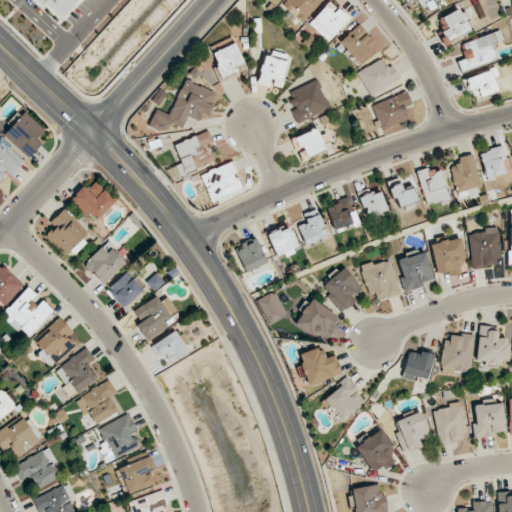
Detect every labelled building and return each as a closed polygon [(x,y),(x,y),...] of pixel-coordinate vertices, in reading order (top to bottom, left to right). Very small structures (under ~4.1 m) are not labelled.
[(79,0),(40,0),(63,19),(79,0)] [(302,21),(319,0),(285,0),(282,5),(302,21)] [(309,23),(328,41),(349,18),(329,1),(309,23)] [(470,31),(458,8),(441,17),(447,29),(442,31),(448,42),(470,31)] [(360,64),(372,53),(370,51),(377,44),(358,24),(339,41),(360,64)] [(461,44),(466,58),(457,61),(461,72),(496,60),(491,44),(503,40),(500,31),(461,44)] [(212,52),(222,78),(245,68),(236,43),(212,52)] [(271,85),(281,87),(287,60),(263,56),(258,80),(271,82),(271,85)] [(370,96),(398,81),(385,57),(357,72),(370,96)] [(465,76),(468,89),(477,87),(479,96),(497,92),(493,77),(498,76),(496,69),(465,76)] [(148,126),(166,133),(170,123),(182,128),(187,116),(199,121),(203,113),(208,116),(213,105),(210,104),(216,92),(184,79),(169,114),(156,108),(148,126)] [(298,122),(330,108),(316,79),(285,93),(298,122)] [(372,106),(383,130),(408,118),(403,106),(411,103),(405,90),(372,106)] [(44,130),(25,111),(3,135),(28,158),(41,144),(36,139),(44,130)] [(326,133),(320,136),(316,128),(294,138),(298,147),(302,145),(307,157),(332,146),(326,133)] [(181,163),(176,165),(180,175),(218,161),(207,132),(173,144),(181,163)] [(11,176),(25,162),(0,139),(0,181),(8,173),(11,176)] [(501,160),(505,159),(503,147),(480,151),(485,179),(504,176),(501,160)] [(457,193),(481,186),(471,154),(459,157),(460,163),(449,167),(457,193)] [(241,191),(233,163),(201,172),(209,200),(241,191)] [(416,171),(426,204),(449,197),(440,170),(431,173),(429,167),(416,171)] [(398,206),(417,201),(412,185),(402,188),(399,179),(386,182),(391,197),(395,196),(398,206)] [(83,186),(70,198),(93,222),(116,201),(96,181),(86,190),(83,186)] [(357,193),(361,207),(366,206),(368,216),(386,211),(379,187),(357,193)] [(360,225),(350,198),(327,206),(337,233),(360,225)] [(87,233),(64,208),(50,221),(55,226),(46,235),(69,260),(87,243),(82,238),(87,233)] [(298,249),(288,225),(266,234),(276,256),(283,252),(284,254),(298,249)] [(472,268),(500,265),(496,227),(485,228),(485,232),(469,233),(472,268)] [(450,276),(467,272),(461,237),(431,243),(436,274),(449,271),(450,276)] [(267,265),(257,239),(234,248),(245,274),(267,265)] [(107,253),(100,247),(83,265),(104,284),(125,262),(111,249),(107,253)] [(398,259),(403,291),(424,287),(423,281),(432,280),(427,252),(417,254),(417,251),(405,252),(406,258),(398,259)] [(400,292),(389,260),(373,265),(372,261),(359,265),(371,301),(400,292)] [(0,301),(5,306),(23,285),(0,263),(0,301)] [(352,296),(361,288),(344,267),(323,285),(330,293),(327,296),(341,313),(355,301),(352,296)] [(143,288),(126,271),(107,291),(125,307),(143,288)] [(53,310),(42,300),(37,306),(31,301),(36,295),(28,286),(2,314),(27,338),(53,310)] [(256,301),(268,324),(287,313),(274,291),(256,301)] [(133,311),(140,322),(136,325),(147,341),(174,322),(168,313),(175,308),(167,297),(160,302),(156,295),(133,311)] [(328,325),(336,316),(313,298),(294,322),(322,344),(334,329),(328,325)] [(75,346),(67,336),(72,332),(60,317),(32,341),(52,365),(75,346)] [(476,361),(507,362),(508,338),(498,338),(498,326),(478,326),(476,361)] [(169,362),(188,353),(177,331),(151,343),(158,357),(165,354),(169,362)] [(473,335),(444,334),(443,368),(471,370),(473,335)] [(99,377),(89,363),(95,359),(86,347),(56,368),(74,394),(99,377)] [(297,355),(308,385),(342,373),(335,354),(325,358),(321,347),(297,355)] [(409,351),(402,372),(426,380),(434,355),(420,350),(419,354),(409,351)] [(365,398),(346,378),(320,402),(339,423),(365,398)] [(92,425),(117,412),(108,396),(115,392),(109,380),(77,397),(92,425)] [(438,442),(467,438),(462,401),(448,403),(448,408),(433,410),(438,442)] [(493,437),(493,431),(504,431),(503,404),(473,405),(474,437),(493,437)] [(419,441),(430,437),(421,411),(395,420),(398,431),(395,432),(402,453),(421,446),(419,441)] [(98,427),(104,441),(98,443),(105,461),(137,447),(131,432),(136,430),(129,414),(98,427)] [(29,415),(0,428),(0,447),(1,450),(10,446),(14,455),(42,442),(29,415)] [(385,467),(394,460),(389,453),(394,449),(380,429),(355,447),(372,472),(383,465),(385,467)] [(36,489),(60,477),(53,462),(55,461),(48,448),(13,466),(20,480),(29,475),(36,489)] [(160,482),(149,456),(116,470),(127,496),(160,482)] [(40,511),(47,510),(47,511),(77,511),(67,484),(33,498),(37,511),(40,511)] [(353,511),(385,511),(384,486),(353,487),(353,511)] [(128,500),(131,511),(162,511),(168,511),(163,491),(128,500)] [(511,511),(511,491),(496,492),(497,511),(511,511)]
